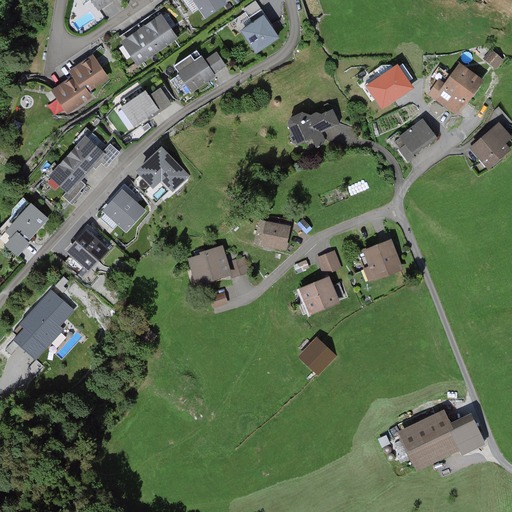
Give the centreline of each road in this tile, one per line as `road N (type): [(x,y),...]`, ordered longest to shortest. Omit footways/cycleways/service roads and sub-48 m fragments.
road 1 (residential): [(0,300),(132,151),(290,52),(287,0)]
road 2 (residential): [(511,469),(497,454),(397,202)]
road 3 (residential): [(226,307),(252,296),(316,239),(397,202)]
road 4 (residential): [(148,0),(72,50),(58,42),(64,0)]
